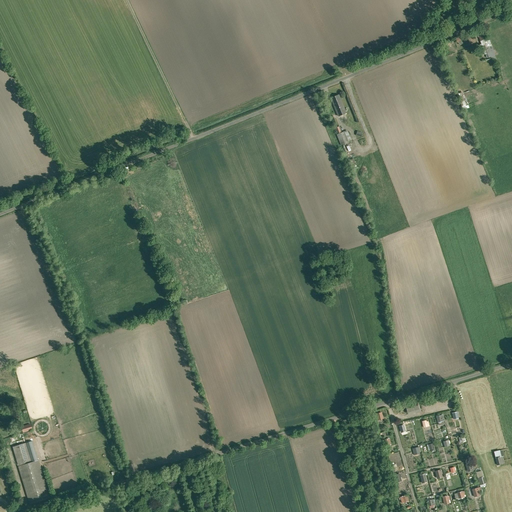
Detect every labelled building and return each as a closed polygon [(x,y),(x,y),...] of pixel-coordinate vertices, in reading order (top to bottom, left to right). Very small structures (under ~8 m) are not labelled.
[(487,58),(495,55),(488,38),(480,41),(482,46),(479,47),(482,55),(485,54),(487,58)] [(460,102),(466,100),(463,92),(457,94),(460,102)] [(338,95),(331,98),(339,116),(346,113),(338,95)] [(460,102),(463,110),(469,108),(466,100),(460,102)] [(341,133),(337,135),(341,145),(349,142),(345,132),(341,133)] [(347,161),(349,168),(356,166),(354,159),(347,161)] [(49,495),(33,441),(13,447),(29,501),(49,495)]
